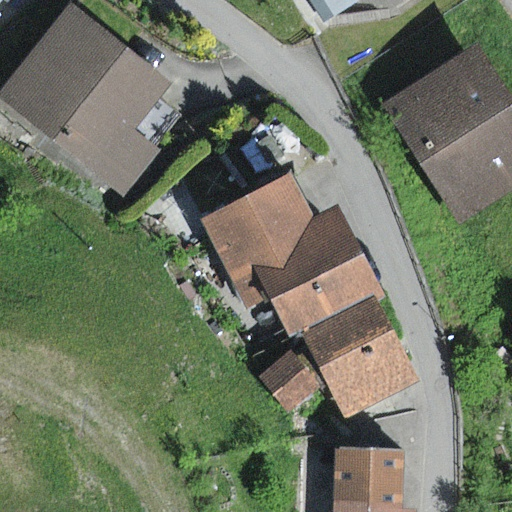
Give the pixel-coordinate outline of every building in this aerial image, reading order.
[(313,0),(327,22),(363,0),(313,0)] [(76,6),(0,97),(0,99),(126,202),(166,153),(140,131),(176,87),(76,6)] [(511,85),(486,44),(386,108),(464,229),(511,197),(511,85)] [(299,178),(205,222),(249,316),(277,303),(295,343),(308,337),(385,301),(388,300),(347,212),(321,224),(299,178)] [(385,301),(308,337),(348,423),(425,383),(385,301)] [(322,389),(294,353),(260,379),(288,415),(322,389)] [(410,511),(412,457),(342,455),(339,511),(410,511)]
